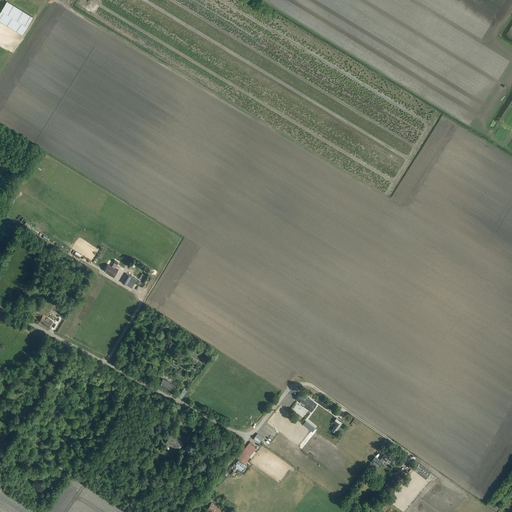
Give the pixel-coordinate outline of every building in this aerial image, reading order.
[(22,34),(33,17),(16,6),(7,1),(0,12),(0,20),(5,24),(22,34)] [(111,267),(108,265),(104,271),(109,273),(108,274),(114,278),(118,270),(112,266),(111,267)] [(129,281),(135,284),(137,280),(126,274),(121,282),(126,285),(129,281)] [(63,316),(68,308),(65,306),(60,314),(63,316)] [(49,328),(53,322),(43,316),(39,322),(43,324),(43,325),(49,328)] [(171,393),(174,387),(169,384),(169,383),(163,380),(159,386),(171,393)] [(182,398),(188,390),(184,387),(182,391),(182,392),(179,396),(182,398)] [(308,399),(301,393),(297,400),(304,405),(303,406),(310,412),(316,404),(309,398),(308,399)] [(336,419),(333,423),(335,425),(331,431),(335,434),(342,424),(336,419)] [(190,444),(194,438),(188,435),(185,441),(190,444)] [(179,450),(183,442),(170,436),(166,443),(179,450)] [(256,448),(254,447),(249,443),(243,451),(237,458),(238,459),(236,462),(236,463),(240,465),(243,468),(245,465),(244,464),(250,457),(249,457),(256,448)] [(379,466),(385,459),(387,460),(386,461),(391,465),(396,457),(391,454),(391,455),(386,452),(380,460),(375,456),(372,461),(379,466)] [(425,479),(430,473),(419,463),(414,470),(425,479)] [(408,471),(407,474),(419,481),(421,478),(408,471)] [(393,496),(399,489),(394,485),(388,492),(393,496)]
